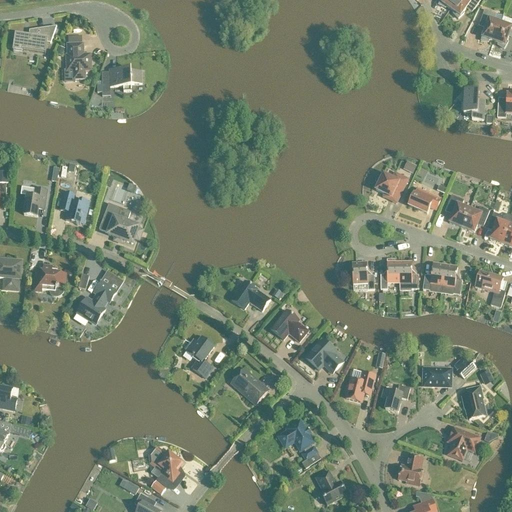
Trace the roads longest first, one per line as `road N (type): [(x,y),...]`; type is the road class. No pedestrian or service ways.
road 1 (residential): [(186,511),(207,480),(303,385)]
road 2 (residential): [(0,234),(88,250),(139,271)]
road 3 (residential): [(303,385),(189,300)]
road 4 (residential): [(0,18),(92,11),(120,37)]
